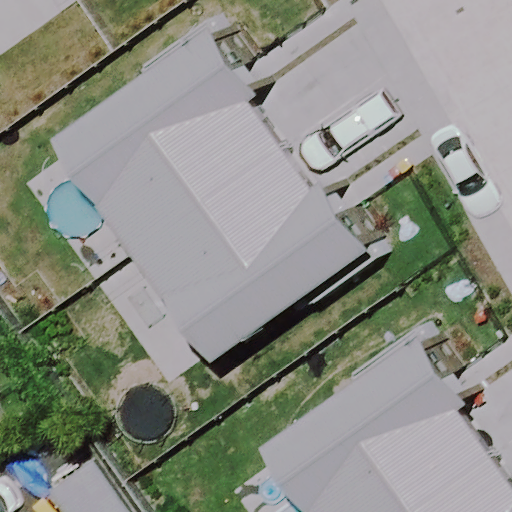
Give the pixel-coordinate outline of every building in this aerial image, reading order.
[(210,24),(50,131),(128,246),(288,140),(210,24)] [(511,186),(511,40),(418,80),(471,204),(511,186)] [(288,140),(128,246),(206,362),(366,255),(288,140)] [(421,343),(262,450),(303,511),(419,511),(499,458),(421,343)] [(135,511),(93,458),(48,493),(62,511),(135,511)] [(511,511),(511,476),(499,458),(419,511),(511,511)]
